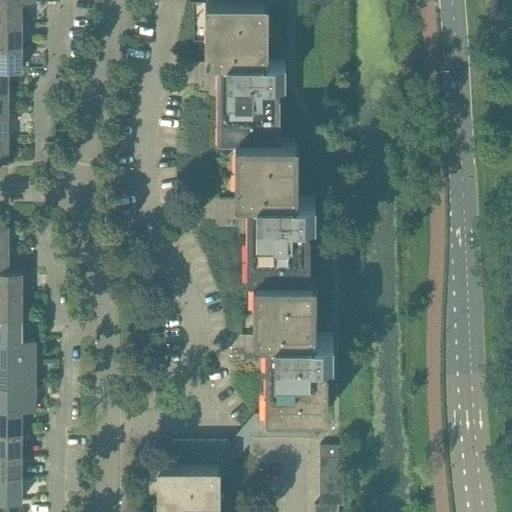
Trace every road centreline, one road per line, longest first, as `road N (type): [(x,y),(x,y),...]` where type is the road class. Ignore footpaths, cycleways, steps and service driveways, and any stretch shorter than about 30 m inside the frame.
road 1 (secondary): [(449,0),(479,511)]
road 2 (residential): [(76,192),(106,327),(103,511)]
road 3 (residential): [(118,0),(76,192)]
